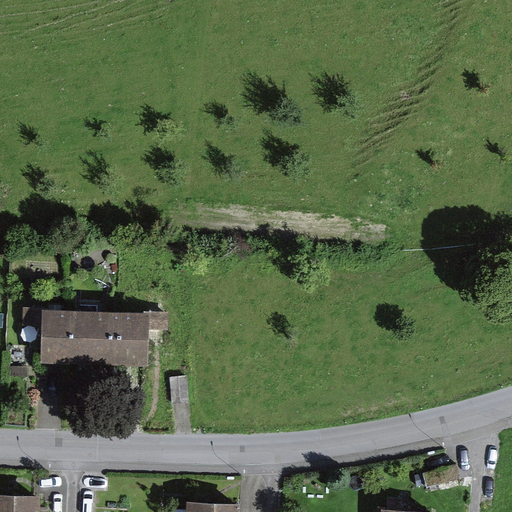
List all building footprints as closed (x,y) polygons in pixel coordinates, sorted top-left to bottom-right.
[(66,316),(17,316),(17,330),(30,330),(30,364),(65,364),(66,316)] [(66,316),(65,364),(106,365),(107,316),(66,316)] [(106,365),(143,365),(143,335),(161,335),(161,316),(107,316),(106,365)] [(465,460),(420,473),(426,493),(471,480),(465,460)] [(46,511),(46,503),(0,500),(0,511),(46,511)]
